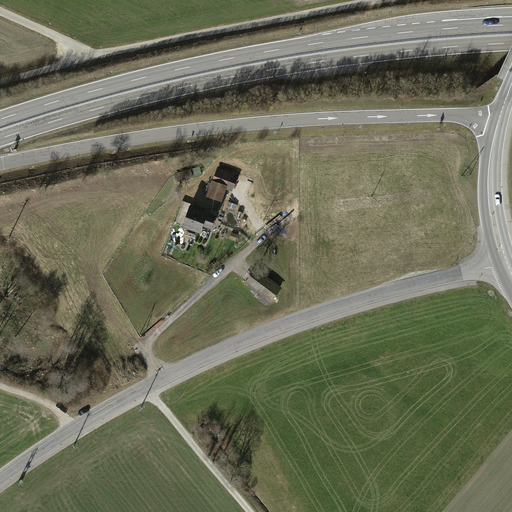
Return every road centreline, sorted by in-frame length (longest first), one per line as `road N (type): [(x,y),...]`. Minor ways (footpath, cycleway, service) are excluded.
road 1 (unclassified): [(0,479),(108,407),(234,344),(365,297),(506,264)]
road 2 (trunk): [(0,138),(228,77),(511,42)]
road 3 (trunk): [(505,25),(224,59),(0,119)]
road 4 (trunk): [(0,163),(242,124),(437,115),(498,121)]
road 5 (track): [(85,58),(209,28),(388,0)]
road 6 (track): [(250,511),(146,386)]
road 7 (secondary): [(498,121),(489,183),(506,264)]
